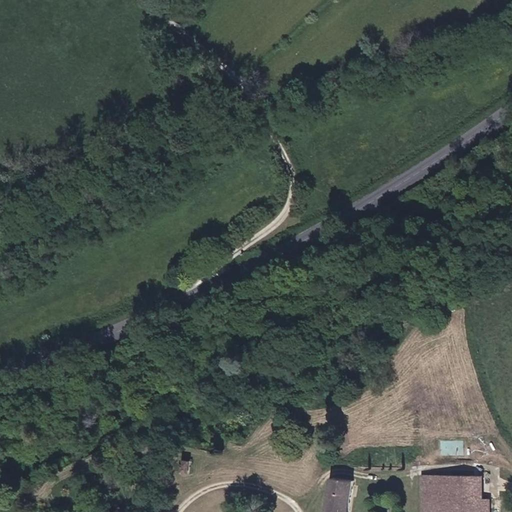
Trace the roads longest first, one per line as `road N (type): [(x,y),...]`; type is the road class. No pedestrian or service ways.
road 1 (unclassified): [(206,283),(206,272),(291,204),(297,178),(261,112),(150,0)]
road 2 (secondary): [(206,283),(362,210),(511,104)]
road 3 (secondary): [(0,381),(206,283)]
road 4 (track): [(302,511),(279,490),(230,480),(208,484),(181,511)]
